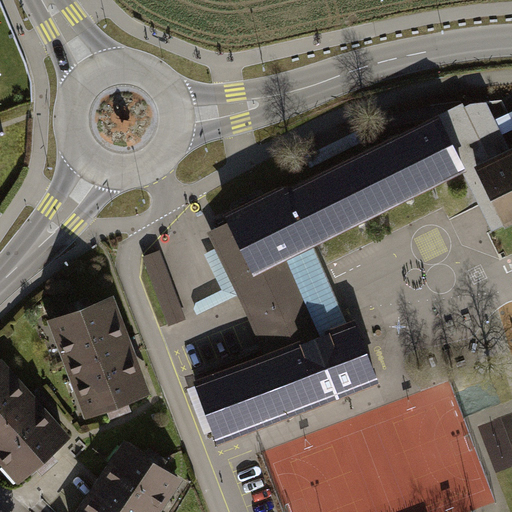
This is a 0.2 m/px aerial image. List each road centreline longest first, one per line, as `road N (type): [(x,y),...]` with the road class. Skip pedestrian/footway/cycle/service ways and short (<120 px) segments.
road 1 (tertiary): [(178,116),(237,109),(450,47),(511,40)]
road 2 (tertiary): [(98,166),(0,286)]
